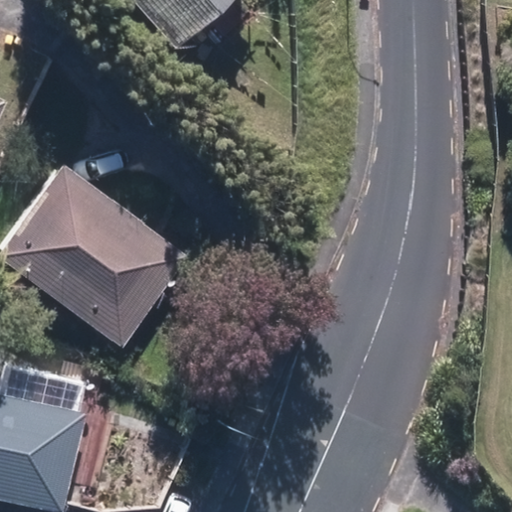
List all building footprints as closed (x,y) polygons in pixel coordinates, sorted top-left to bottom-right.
[(205,20),(225,43),(261,11),(251,0),(138,0),(177,44),(205,20)] [(0,113),(10,92),(0,87),(0,113)] [(193,257),(68,157),(0,242),(0,244),(124,343),(193,257)] [(9,381),(0,378),(0,493),(63,508),(91,383),(12,365),(9,381)] [(150,511),(164,473),(97,450),(82,494),(134,511),(150,511)]
